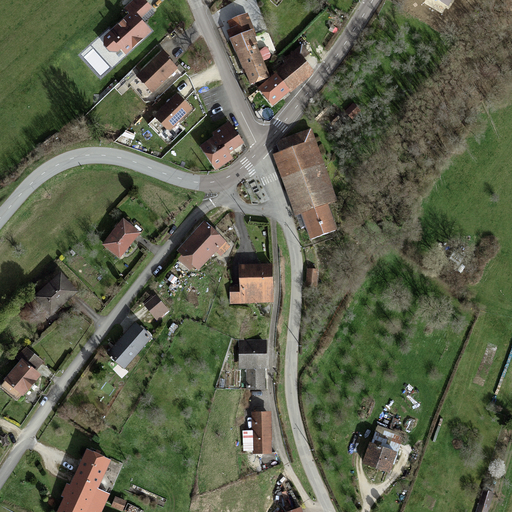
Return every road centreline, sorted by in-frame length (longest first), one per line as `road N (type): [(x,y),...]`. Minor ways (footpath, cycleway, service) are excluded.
road 1 (residential): [(0,482),(155,259),(199,210),(229,192)]
road 2 (residential): [(283,207),(296,274),(291,398),(300,443),(330,511)]
road 3 (tertiary): [(0,218),(34,178),(89,154),(187,180),(219,179)]
road 4 (tertiary): [(259,151),(374,0)]
road 5 (tertiary): [(198,4),(259,151)]
